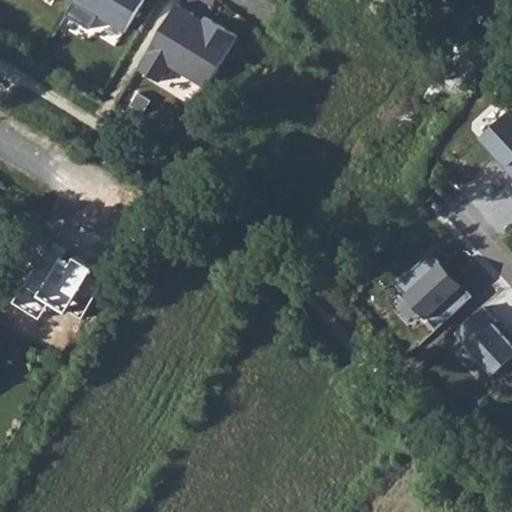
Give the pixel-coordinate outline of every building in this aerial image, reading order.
[(74,0),(66,14),(90,29),(98,16),(125,32),(144,0),(74,0)] [(178,3),(139,68),(161,81),(171,66),(207,88),(239,36),(207,16),(203,22),(193,16),(195,14),(178,3)] [(511,111),(511,110),(484,135),(510,163),(506,167),(511,173),(511,111)] [(433,251),(398,283),(438,328),(475,295),(433,251)] [(80,317),(100,283),(72,266),(69,271),(43,256),(15,304),(37,317),(45,304),(61,313),(66,309),(80,317)] [(484,307),(448,340),(471,365),(481,356),(496,373),(503,366),(511,374),(511,341),(495,324),(498,321),(484,307)]
